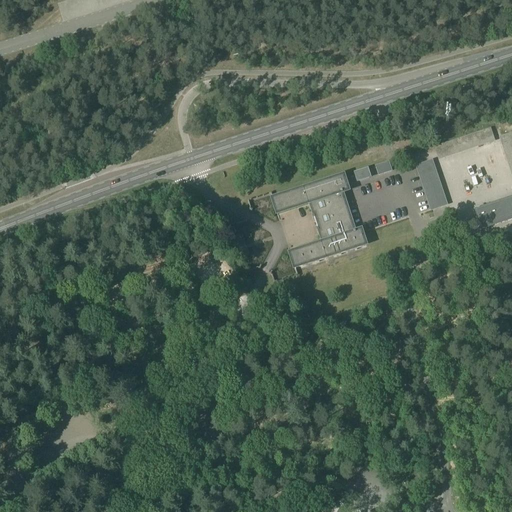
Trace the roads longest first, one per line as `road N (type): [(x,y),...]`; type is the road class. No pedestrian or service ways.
road 1 (primary): [(416,84),(202,86),(180,113),(190,159)]
road 2 (unclassified): [(390,245),(410,272),(410,339),(435,418),(447,490),(442,511)]
road 3 (primary): [(190,159),(416,84)]
road 4 (unclassified): [(235,314),(344,413),(368,456),(367,486)]
road 5 (unclassified): [(235,314),(279,245),(274,229),(212,198),(190,159)]
road 6 (primary): [(0,229),(190,159)]
road 7 (unclassified): [(137,455),(235,314)]
road 8 (unclassified): [(244,477),(367,486)]
